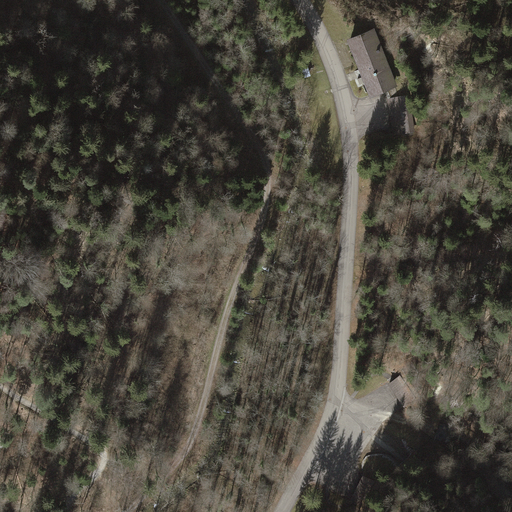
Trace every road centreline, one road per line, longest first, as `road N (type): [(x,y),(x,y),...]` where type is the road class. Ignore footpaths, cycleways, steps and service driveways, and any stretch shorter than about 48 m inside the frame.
road 1 (track): [(127,511),(192,439),(236,278),(269,202),(273,167),(158,0)]
road 2 (track): [(62,511),(102,468),(101,450),(0,385)]
